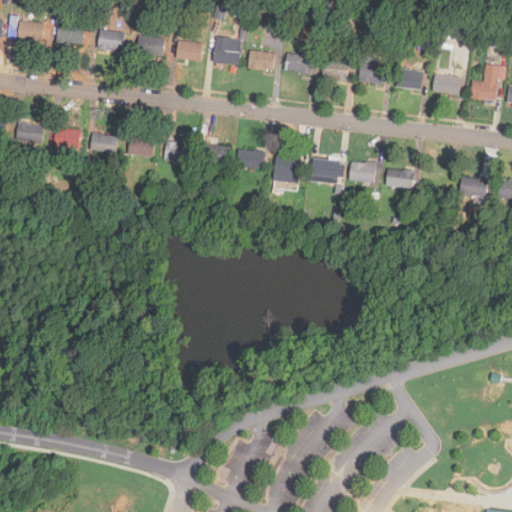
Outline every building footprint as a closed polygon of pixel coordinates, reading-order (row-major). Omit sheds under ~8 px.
[(19,16),(11,15),(10,37),(19,37),(19,16)] [(45,22),(20,21),(19,40),(44,41),(45,22)] [(85,26),(59,25),(58,43),(84,44),(85,26)] [(123,52),(126,33),(101,29),(98,49),(123,52)] [(138,53),(164,56),(165,39),(140,36),(138,53)] [(242,39),(216,37),(215,63),(241,65),(242,39)] [(177,60),(202,61),(203,42),(178,41),(177,60)] [(274,71),(276,53),(251,50),(249,68),(274,71)] [(313,55),(287,53),(286,71),(312,73),(313,55)] [(385,84),(387,69),(375,67),(377,57),(363,56),(360,82),(385,84)] [(323,79),(348,81),(350,62),(325,59),(323,79)] [(485,82),(473,81),(472,99),(497,101),(498,79),(504,80),(505,66),(486,65),(485,82)] [(423,71),(399,69),(397,88),(422,90),(423,71)] [(433,92),(460,95),(462,78),(435,75),(433,92)] [(9,121),(0,119),(0,138),(7,139),(9,121)] [(44,126),(19,123),(17,141),(43,144),(44,126)] [(55,146),(80,149),(82,131),(57,128),(55,146)] [(119,136),(93,133),(91,151),(117,154),(119,136)] [(156,140),(131,137),(129,154),(153,157),(156,140)] [(165,159),(191,162),(193,144),(167,141),(165,159)] [(203,162),(228,165),(230,147),(205,144),(203,162)] [(263,169),(265,152),(239,149),(237,166),(263,169)] [(275,172),(289,174),(289,178),(300,179),(303,157),(277,154),(275,172)] [(346,162),(314,159),(311,181),(343,184),(346,162)] [(378,165),(352,161),(350,180),(375,184),(378,165)] [(413,188),(415,171),(388,169),(387,186),(413,188)] [(461,195),(487,196),(487,178),(462,177),(461,195)] [(511,181),(500,181),(500,198),(511,198),(511,181)] [(491,382),(500,383),(502,375),(493,374),(491,382)]
